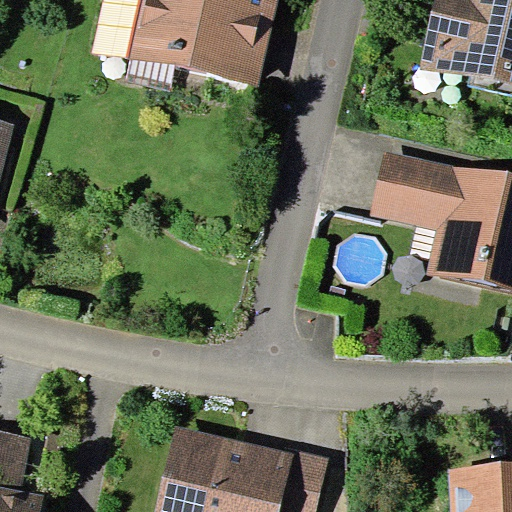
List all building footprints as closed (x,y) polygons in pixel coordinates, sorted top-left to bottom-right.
[(290,0),(116,0),(105,53),(271,89),(290,0)] [(511,0),(452,0),(437,77),(511,92),(511,0)] [(0,217),(1,218),(22,131),(0,125),(0,217)] [(511,191),(402,166),(389,218),(455,233),(445,275),(511,290),(511,191)] [(0,511),(52,511),(53,504),(27,500),(35,451),(0,445),(0,511)] [(187,445),(174,511),(331,511),(338,473),(187,445)] [(511,511),(511,485),(466,488),(467,511),(511,511)]
